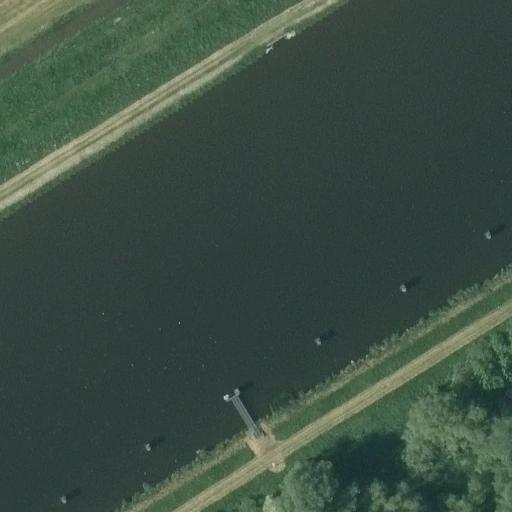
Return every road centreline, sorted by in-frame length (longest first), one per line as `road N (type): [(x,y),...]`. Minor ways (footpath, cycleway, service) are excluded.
road 1 (track): [(0,204),(322,0)]
road 2 (track): [(192,511),(511,314)]
